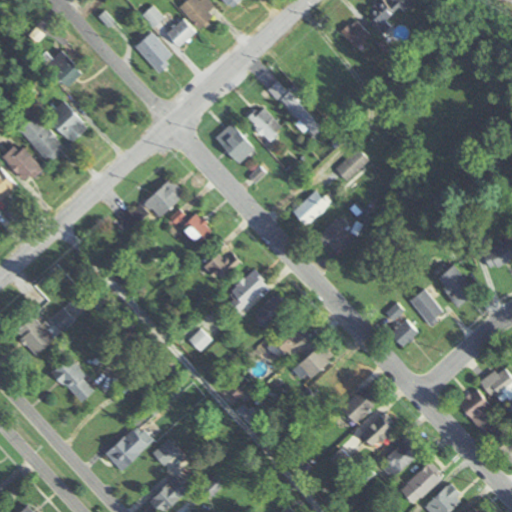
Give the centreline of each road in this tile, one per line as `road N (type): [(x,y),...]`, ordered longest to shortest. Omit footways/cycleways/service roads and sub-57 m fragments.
road 1 (residential): [(511,493),(57,0)]
road 2 (residential): [(307,0),(0,284)]
road 3 (residential): [(121,511),(0,377)]
road 4 (residential): [(0,416),(87,511)]
road 5 (residential): [(414,390),(511,310)]
